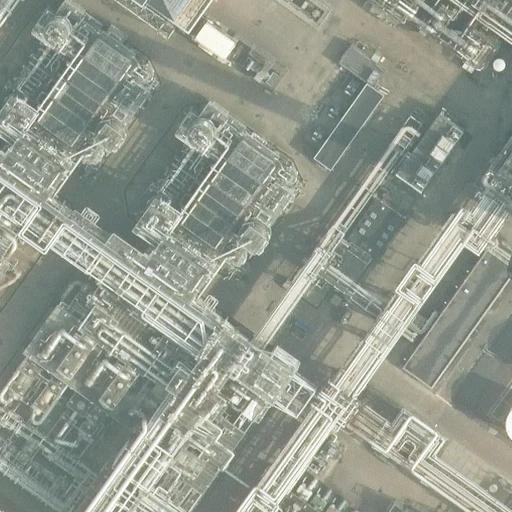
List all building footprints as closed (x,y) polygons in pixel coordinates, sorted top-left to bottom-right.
[(0,0),(0,18),(2,16),(12,14),(9,0),(0,0)] [(144,0),(190,32),(212,0),(144,0)] [(196,37),(226,57),(239,39),(209,18),(196,37)] [(29,119),(66,143),(118,64),(81,40),(29,119)] [(398,75),(352,43),(339,62),(366,82),(315,155),(334,168),(398,75)] [(464,129),(440,112),(395,172),(423,191),(464,129)] [(511,131),(494,157),(511,169),(511,131)] [(167,243),(204,265),(255,177),(218,155),(167,243)] [(408,216),(377,194),(347,237),(377,257),(408,216)] [(511,276),(511,263),(489,246),(403,367),(433,388),(511,276)] [(293,476),(267,511),(341,511),(342,511),(293,476)]
